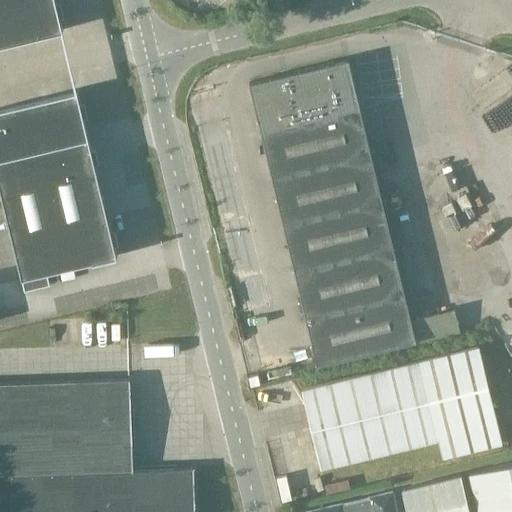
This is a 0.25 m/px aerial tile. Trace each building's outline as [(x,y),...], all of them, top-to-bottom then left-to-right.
[(0,0),(0,44),(62,29),(54,0),(0,0)] [(347,58),(248,82),(316,364),(415,340),(347,58)] [(0,107),(0,158),(87,137),(76,90),(0,107)] [(46,272),(116,256),(87,137),(0,158),(0,192),(21,278),(23,290),(49,284),(46,272)] [(502,443),(478,344),(300,387),(320,468),(437,440),(442,458),(502,443)] [(127,378),(0,383),(0,511),(194,511),(192,468),(131,471),(131,467),(127,378)] [(511,511),(511,461),(467,472),(476,511),(511,511)] [(405,511),(467,511),(458,474),(399,489),(405,511)] [(393,511),(389,491),(305,511),(393,511)]
